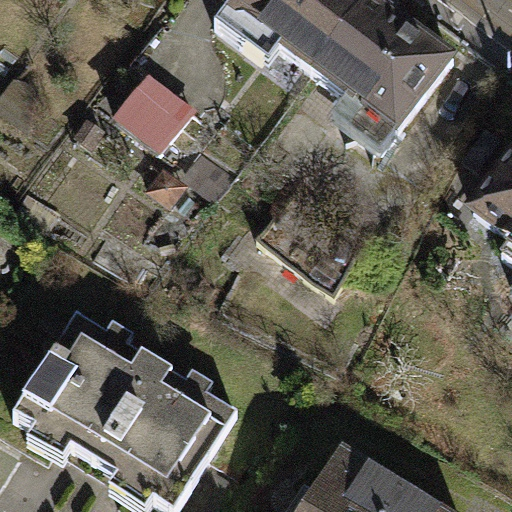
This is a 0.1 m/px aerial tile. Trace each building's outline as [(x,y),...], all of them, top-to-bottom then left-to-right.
[(256,38),(311,78),(368,2),(365,0),(237,0),(214,32),(244,55),(256,38)] [(452,64),(368,2),(311,78),(363,117),(350,135),(381,159),(452,64)] [(170,178),(208,125),(158,88),(119,141),(170,178)] [(511,162),(472,216),(508,243),(497,258),(511,269),(511,286),(508,291),(511,293),(511,162)] [(277,217),(258,244),(332,303),(348,269),(277,217)] [(77,322),(14,424),(157,511),(175,511),(234,417),(77,322)] [(425,511),(339,460),(306,511),(425,511)]
